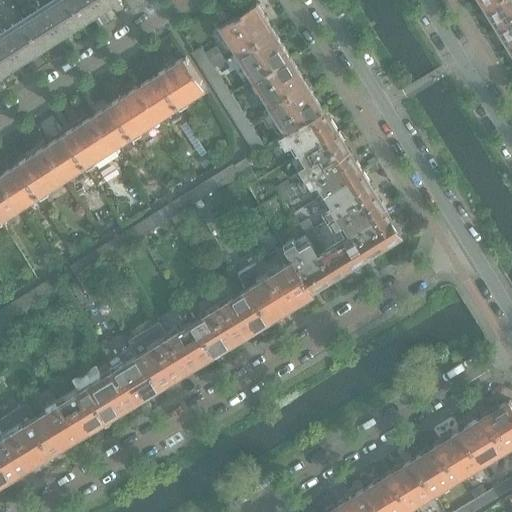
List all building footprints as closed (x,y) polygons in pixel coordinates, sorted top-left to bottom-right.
[(66,0),(58,0),(44,9),(62,36),(65,34),(68,32),(82,24),(66,0)] [(95,0),(66,0),(82,24),(95,15),(98,13),(102,10),(95,0)] [(95,0),(102,10),(105,8),(108,6),(118,0),(95,0)] [(476,0),(483,10),(485,8),(486,10),(498,2),(499,0),(476,0)] [(511,0),(499,0),(498,2),(486,10),(490,15),(487,17),(494,28),(496,26),(497,28),(509,20),(511,17),(511,16),(511,0)] [(222,24),(221,25),(254,79),(290,58),(275,34),(272,29),(256,3),(255,4),(256,4),(222,25),(222,24)] [(44,9),(24,22),(41,49),(55,41),(58,39),(62,36),(44,9)] [(509,20),(497,28),(501,33),(498,35),(505,46),(508,44),(508,45),(511,43),(511,16),(511,17),(509,20)] [(24,22),(4,35),(21,62),(25,60),(27,58),(41,49),(24,22)] [(4,35),(0,37),(0,74),(1,75),(14,67),(17,65),(21,62),(4,35)] [(215,43),(203,51),(206,56),(211,64),(224,57),(215,43)] [(192,53),(254,153),(263,148),(211,64),(206,56),(203,51),(201,48),(192,53)] [(159,73),(137,87),(158,117),(205,87),(185,56),(164,70),(159,73)] [(290,58),(254,79),(287,133),(323,111),(308,87),(305,81),(290,58)] [(112,103),(91,117),(111,148),(158,117),(137,87),(117,100),(112,103)] [(287,133),(280,137),(287,148),(294,144),(299,153),(335,131),(335,130),(337,129),(331,120),(329,121),(326,116),(324,112),(323,111),(287,133)] [(66,133),(44,147),(64,178),(111,148),(91,117),(71,130),(66,133)] [(305,163),(299,167),(305,178),(348,151),(345,147),(342,142),(344,141),(338,132),(336,133),(335,131),(299,153),(305,163)] [(19,163),(0,175),(0,180),(18,208),(64,178),(44,147),(25,159),(19,163)] [(305,178),(297,183),(303,193),(318,184),(324,194),(360,172),(360,171),(362,170),(356,161),(354,162),(351,157),(348,151),(305,178)] [(208,152),(198,158),(204,168),(214,162),(208,152)] [(235,165),(234,166),(239,173),(241,172),(250,166),(251,165),(246,158),(235,165)] [(78,261),(71,266),(77,276),(85,271),(91,267),(97,263),(104,259),(111,255),(116,252),(118,250),(125,246),(131,242),(138,238),(139,237),(145,234),(152,229),(159,225),(165,221),(170,218),(172,217),(179,212),(186,208),(193,204),(199,200),(206,196),(213,191),(217,189),(220,187),(227,183),(233,179),(240,175),(239,174),(239,173),(234,166),(234,165),(227,169),(221,173),(214,177),(207,182),(200,186),(193,190),(187,194),(180,198),(173,203),(166,207),(159,211),(153,215),(146,219),(139,224),(132,228),(125,232),(119,236),(112,240),(105,245),(98,249),(91,253),(84,257),(78,261)] [(250,166),(241,172),(249,184),(257,179),(250,166)] [(360,172),(324,194),(332,207),(326,211),(330,219),(373,192),(371,188),(367,183),(369,182),(363,173),(361,174),(360,172)] [(0,219),(18,208),(0,180),(0,219)] [(287,180),(275,187),(279,193),(291,186),(287,180)] [(291,186),(279,193),(284,200),(295,193),(291,186)] [(373,192),(330,219),(337,230),(344,226),(350,235),(386,213),(385,212),(387,211),(381,201),(379,203),(377,198),(373,192)] [(199,200),(193,204),(198,211),(204,207),(199,200)] [(268,201),(259,206),(262,210),(271,205),(268,201)] [(172,217),(170,218),(175,226),(184,221),(179,212),(172,217)] [(386,213),(350,235),(350,236),(364,258),(375,252),(376,253),(385,248),(384,246),(400,236),(399,234),(401,233),(393,221),(392,222),(391,221),(387,215),(386,213)] [(118,218),(111,222),(116,229),(122,225),(118,218)] [(314,228),(308,218),(299,224),(306,234),(312,230),(314,228)] [(312,230),(305,234),(306,235),(318,254),(318,255),(325,251),(312,230)] [(306,235),(285,247),(314,293),(315,293),(313,290),(322,285),(323,286),(332,280),(331,279),(332,278),(318,255),(318,254),(306,235)] [(325,251),(318,255),(332,278),(334,277),(343,271),(344,271),(348,268),(349,270),(358,264),(357,262),(364,258),(350,236),(325,251)] [(262,262),(239,276),(246,287),(255,303),(259,301),(271,320),(285,311),(294,306),(295,306),(314,293),(285,247),(284,246),(261,260),(262,262)] [(85,271),(77,276),(93,301),(101,296),(85,271)] [(47,281),(0,309),(0,323),(53,291),(47,281)] [(222,302),(191,321),(201,337),(205,335),(216,353),(238,340),(247,334),(271,320),(259,301),(255,303),(246,287),(222,302)] [(168,335),(137,354),(146,370),(150,368),(162,387),(184,373),(193,368),(211,356),(216,353),(205,335),(201,337),(191,321),(168,335)] [(102,376),(90,383),(99,399),(96,402),(107,420),(129,407),(138,401),(162,387),(150,368),(146,370),(137,354),(135,355),(131,348),(118,356),(119,357),(109,362),(111,365),(100,372),(102,376)] [(59,402),(35,417),(45,432),(41,435),(52,453),(75,440),(84,434),(107,420),(96,402),(99,399),(90,383),(59,402)] [(461,429),(482,464),(509,447),(511,451),(511,405),(509,400),(488,413),(487,411),(480,415),(481,417),(461,429)] [(0,418),(0,485),(20,473),(30,467),(52,453),(41,435),(45,432),(35,417),(27,403),(0,418)] [(430,448),(413,459),(433,494),(482,464),(461,429),(443,440),(440,442),(439,440),(439,441),(432,444),(432,445),(433,446),(430,448)] [(382,477),(364,488),(378,511),(403,511),(433,494),(413,459),(395,469),(395,470),(392,471),(391,470),(385,474),(384,474),(385,475),(382,477)] [(511,481),(510,477),(502,482),(507,491),(511,487),(511,481)] [(502,482),(494,487),(499,496),(507,491),(502,482)] [(486,492),(481,484),(470,491),(475,499),(478,497),(486,492)] [(486,492),(491,500),(499,496),(494,487),(490,489),(486,492)] [(334,507),(325,511),(378,511),(364,488),(348,498),(347,499),(345,500),(344,499),(343,499),(337,503),(336,503),(337,505),(335,506),(334,507)] [(486,492),(478,497),(483,505),(491,500),(486,492)] [(475,499),(470,502),(476,510),(483,505),(478,497),(475,499)] [(470,502),(462,507),(465,511),(472,511),(476,510),(470,502)]
